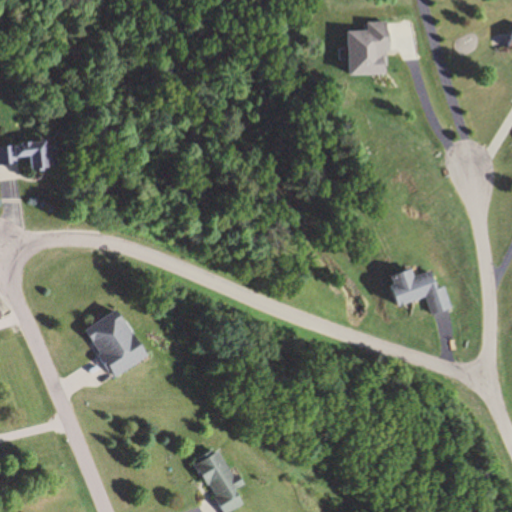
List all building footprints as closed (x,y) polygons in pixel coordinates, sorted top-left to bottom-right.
[(390,22),(368,23),(369,31),(351,31),(353,76),(392,74),(390,22)] [(0,163),(32,162),(32,172),(56,170),(54,142),(0,146),(0,163)] [(399,306),(429,299),(432,314),(452,309),(447,287),(439,289),(436,272),(417,277),(415,270),(391,276),(399,306)] [(125,309),(86,330),(112,380),(152,359),(125,309)] [(234,511),(248,505),(241,490),(249,486),(243,474),(237,477),(224,452),(199,465),(222,511),(234,511)]
